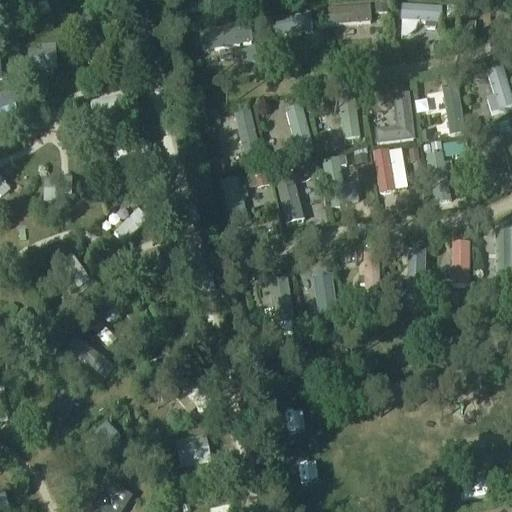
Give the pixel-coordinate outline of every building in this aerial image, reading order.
[(196,0),(178,0),(184,22),(201,18),(196,0)] [(369,10),(327,13),(328,30),(370,26),(369,10)] [(402,10),(401,25),(418,26),(440,28),(442,13),(402,10)] [(310,19),(271,25),(273,42),(312,36),(310,19)] [(249,29),(199,38),(203,56),(252,47),(249,29)] [(93,33),(82,43),(96,58),(102,64),(108,70),(119,60),(93,33)] [(55,74),(54,50),(40,50),(40,54),(27,54),(27,75),(55,74)] [(493,101),(486,103),(490,118),(498,115),(511,111),(511,105),(502,73),(486,78),(493,101)] [(24,93),(0,100),(0,111),(15,107),(27,104),(24,93)] [(457,93),(441,95),(449,141),(465,138),(457,93)] [(125,99),(90,106),(92,118),(127,111),(125,99)] [(413,144),(407,100),(390,102),(394,134),(372,137),(373,149),(413,144)] [(353,104),(337,106),(343,145),(359,143),(353,104)] [(301,112),(285,116),(292,143),(297,159),(312,155),(301,112)] [(249,117),(234,121),(244,166),(260,163),(249,117)] [(508,179),(499,138),(472,144),(481,185),(508,179)] [(387,155),(372,158),(379,198),(394,195),(394,194),(388,156),(387,155)] [(442,159),(425,162),(434,208),(434,209),(450,206),(443,168),(442,159)] [(337,163),(321,166),(331,212),(347,209),(338,171),(337,163)] [(249,194),(256,192),(257,194),(269,191),(266,180),(262,180),(262,178),(246,182),(249,194)] [(291,179),(274,183),(285,229),(286,230),(302,226),(291,179)] [(43,206),(70,207),(71,181),(57,180),(57,184),(43,184),(43,206)] [(236,183),(220,187),(232,233),(247,229),(236,183)] [(137,214),(113,237),(123,248),(148,224),(137,214)] [(511,233),(494,234),(495,282),(511,282),(511,233)] [(451,284),(451,291),(468,291),(468,249),(451,249),(451,274),(451,276),(451,284)] [(156,254),(127,263),(134,289),(164,280),(156,254)] [(406,301),(406,302),(423,303),(423,301),(425,257),(407,256),(406,286),(406,287),(406,296),(406,301)] [(71,259),(59,267),(61,269),(81,298),(92,289),(71,259)] [(378,260),(363,260),(364,281),(363,289),(364,290),(364,298),(379,297),(378,260)] [(331,280),(313,283),(320,330),(338,328),(331,280)] [(287,284),(268,287),(273,314),(274,322),(275,329),(293,326),(294,326),(287,284)] [(192,330),(184,332),(188,349),(197,347),(192,330)] [(23,333),(0,343),(0,359),(29,347),(23,333)] [(76,342),(66,353),(104,384),(113,372),(76,342)] [(190,384),(179,394),(196,412),(201,418),(212,409),(190,384)] [(48,419),(67,425),(75,401),(57,395),(48,419)] [(204,441),(174,447),(179,473),(210,467),(204,441)] [(107,487),(96,504),(102,509),(100,511),(124,511),(131,502),(107,487)] [(0,503),(0,511),(17,511),(16,500),(0,503)]
